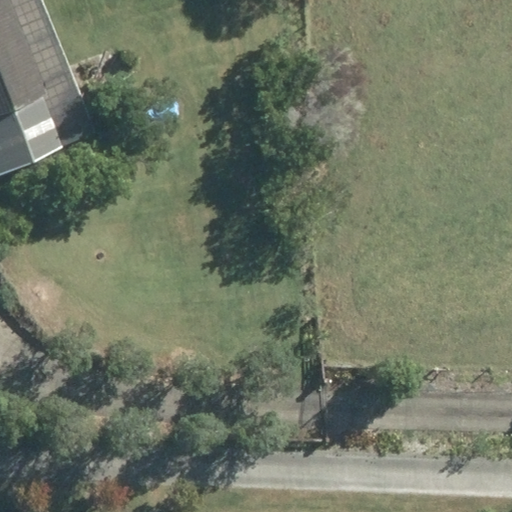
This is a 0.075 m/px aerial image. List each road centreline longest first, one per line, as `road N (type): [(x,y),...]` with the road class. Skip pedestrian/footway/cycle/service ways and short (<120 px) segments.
road 1 (track): [(511,403),(50,380),(0,356)]
road 2 (track): [(511,485),(0,468)]
